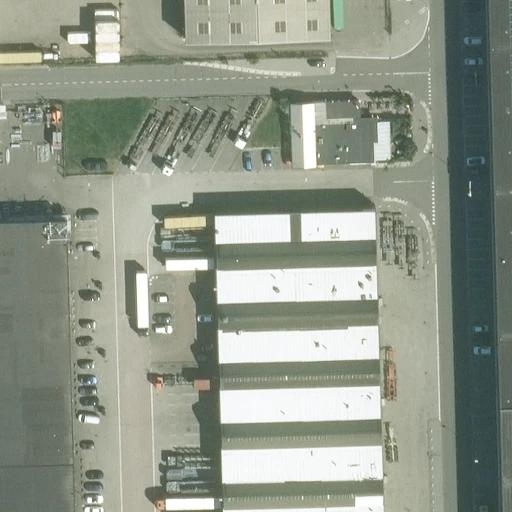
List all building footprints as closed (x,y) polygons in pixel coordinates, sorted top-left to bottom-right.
[(183,0),(185,39),(329,34),(328,0),(183,0)] [(511,0),(485,0),(486,20),(494,308),(494,317),(495,362),(496,396),(511,395),(511,0)] [(358,101),(324,102),(325,118),(359,117),(358,101)] [(390,159),(389,121),(373,121),(313,123),(312,103),(291,103),(292,148),(293,164),(314,164),(314,163),(347,162),(374,161),(374,159),(390,159)] [(382,511),(374,206),(214,211),(222,511),(382,511)] [(66,217),(0,218),(0,460),(73,459),(66,217)] [(511,511),(511,395),(496,396),(499,511),(511,511)] [(0,511),(74,511),(73,459),(0,460),(0,511)]
